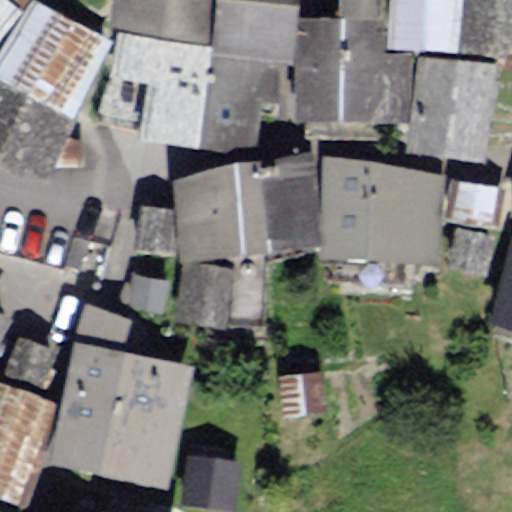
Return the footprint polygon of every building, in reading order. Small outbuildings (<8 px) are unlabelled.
[(0,0),(0,48),(36,0),(0,0)] [(213,0),(117,0),(113,31),(212,45),(213,0)] [(296,0),(218,0),(215,56),(289,64),(296,0)] [(382,0),(338,0),(339,18),(382,21),(382,0)] [(465,0),(396,0),(392,45),(462,52),(465,0)] [(511,0),(473,0),(467,54),(511,66),(511,0)] [(117,44),(36,9),(0,65),(0,168),(53,191),(117,44)] [(386,29),(316,27),(300,134),(407,139),(416,57),(389,56),(386,29)] [(280,69),(128,45),(122,116),(264,138),(280,69)] [(497,71),(425,65),(416,148),(493,154),(497,71)] [(317,165),(273,167),(286,259),(321,255),(317,165)] [(440,182),(327,165),(325,261),(440,266),(440,182)] [(263,168),(175,189),(187,265),(279,257),(263,168)] [(509,196),(452,186),(449,225),(503,231),(509,196)] [(177,216),(140,213),(137,256),(173,259),(177,216)] [(498,239),(447,233),(444,273),(488,282),(498,239)] [(511,253),(495,323),(511,327),(511,253)] [(228,278),(183,273),(177,328),(222,333),(228,278)] [(165,290),(132,286),(129,314),(161,318),(165,290)] [(132,322),(86,313),(57,467),(170,491),(189,375),(124,363),(132,322)] [(0,347),(13,326),(0,319),(0,347)] [(7,372),(39,385),(52,354),(20,342),(7,372)] [(49,413),(0,396),(0,497),(18,504),(49,413)] [(239,463),(190,456),(183,505),(232,511),(239,463)]
